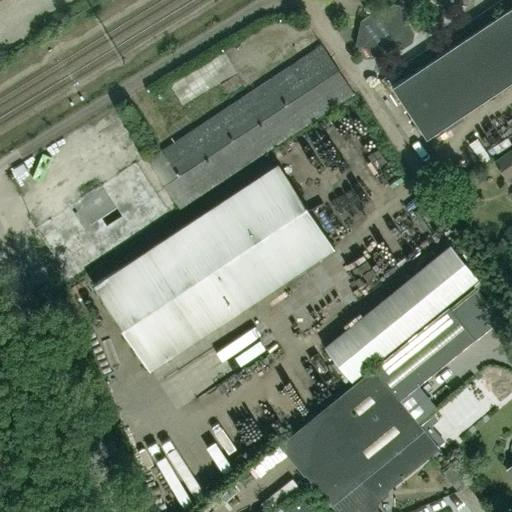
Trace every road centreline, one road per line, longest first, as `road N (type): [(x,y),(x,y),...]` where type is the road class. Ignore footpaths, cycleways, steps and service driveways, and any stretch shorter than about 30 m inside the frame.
road 1 (residential): [(0,169),(249,11),(279,6),(310,14),(428,187)]
road 2 (residential): [(108,511),(0,246)]
